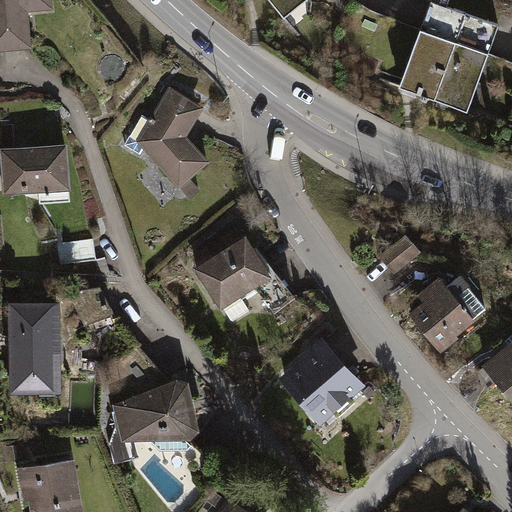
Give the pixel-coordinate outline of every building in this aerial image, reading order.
[(0,0),(0,46),(27,44),(24,7),(52,5),(51,0),(0,0)] [(265,0),(278,16),(297,0),(265,0)] [(486,36),(491,22),(428,0),(426,0),(422,13),(397,85),(461,107),(486,36)] [(186,134),(203,105),(169,85),(135,140),(190,199),(200,189),(189,178),(208,160),(186,134)] [(66,141),(0,146),(0,155),(4,194),(70,187),(66,141)] [(274,274),(242,223),(185,259),(217,310),(274,274)] [(62,262),(98,258),(95,234),(59,239),(62,262)] [(405,234),(379,256),(394,273),(421,250),(405,234)] [(487,307),(462,273),(448,284),(440,275),(417,294),(422,299),(408,312),(441,352),(459,337),(456,334),(487,307)] [(113,310),(99,285),(78,289),(79,292),(70,295),(72,301),(85,325),(113,310)] [(7,299),(8,391),(61,390),(58,299),(7,299)] [(368,384),(319,332),(273,375),(322,427),(368,384)] [(511,343),(509,340),(480,364),(511,400),(511,343)] [(111,403),(115,448),(195,443),(195,367),(111,403)] [(81,511),(72,456),(18,466),(23,499),(28,500),(29,511),(81,511)] [(248,511),(225,495),(213,511),(248,511)]
